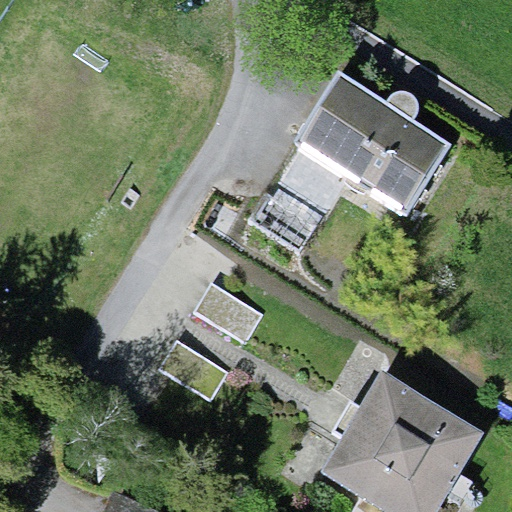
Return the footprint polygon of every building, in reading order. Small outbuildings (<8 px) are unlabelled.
[(384,102),(342,75),(249,220),(300,252),(348,177),(405,212),(449,143),(413,120),(416,115),(417,110),(416,104),(413,99),(409,95),(403,93),(398,93),(392,94),(387,97),(384,102)] [(262,314),(210,283),(193,312),(245,343),(262,314)] [(225,372),(174,341),(157,370),(208,401),(225,372)] [(427,511),(474,435),(382,379),(327,469),(398,511),(427,511)] [(140,511),(113,500),(108,511),(140,511)]
